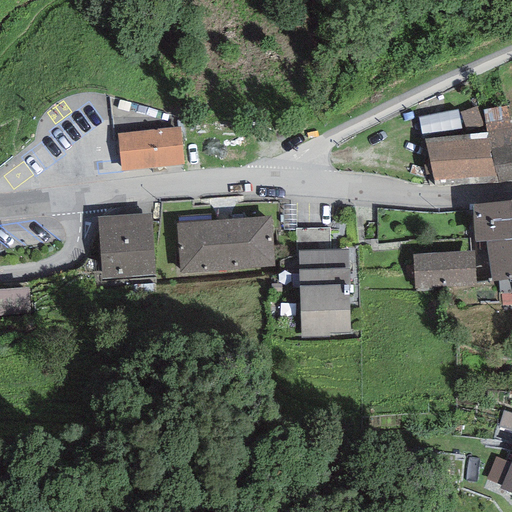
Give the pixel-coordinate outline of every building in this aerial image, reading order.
[(477,107),(460,113),(467,135),(484,133),(477,107)] [(511,180),(511,127),(506,107),(483,109),(487,133),(498,184),(511,180)] [(458,110),(418,118),(421,139),(424,139),(463,135),(458,110)] [(179,128),(117,135),(121,172),(183,165),(179,128)] [(434,188),(498,184),(487,133),(484,133),(467,135),(463,135),(424,139),(434,188)] [(485,242),(491,282),(511,279),(511,201),(472,205),(474,242),(485,242)] [(154,276),(150,213),(97,216),(101,279),(154,276)] [(274,267),(269,216),(174,225),(179,277),(274,267)] [(350,332),(348,250),(297,251),(299,342),(328,341),(328,332),(350,332)] [(475,284),(474,251),(412,254),(414,287),(475,284)] [(28,288),(0,290),(0,314),(30,312),(28,288)] [(511,414),(502,412),(497,427),(511,431),(511,414)] [(501,485),(510,463),(495,457),(487,479),(501,485)] [(501,485),(499,489),(511,494),(511,458),(510,463),(501,485)] [(479,460),(469,459),(466,480),(476,482),(479,460)]
